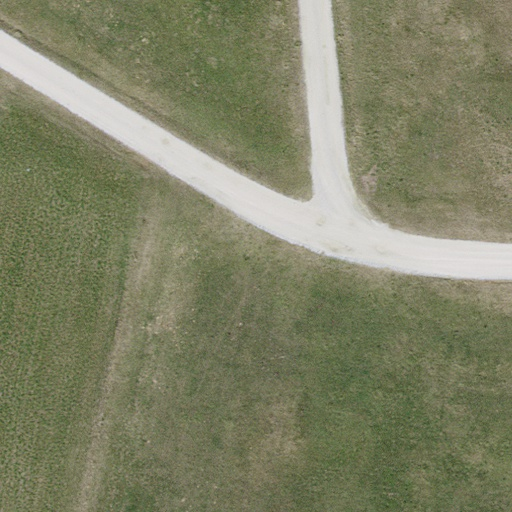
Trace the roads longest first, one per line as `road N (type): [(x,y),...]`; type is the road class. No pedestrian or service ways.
road 1 (track): [(511,262),(382,248),(335,225),(268,211),(0,50)]
road 2 (track): [(335,225),(314,0)]
